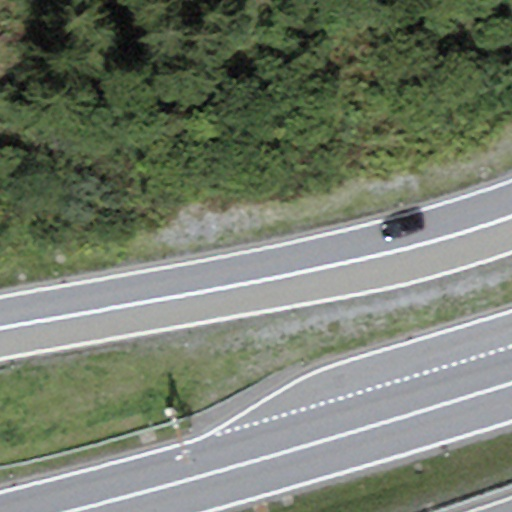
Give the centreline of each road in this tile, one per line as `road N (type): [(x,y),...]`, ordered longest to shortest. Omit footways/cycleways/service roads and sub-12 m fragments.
road 1 (tertiary): [(511,212),(334,267),(0,326)]
road 2 (primary): [(77,511),(511,382)]
